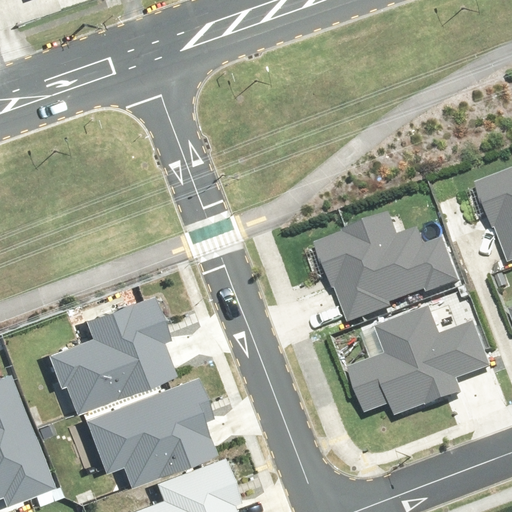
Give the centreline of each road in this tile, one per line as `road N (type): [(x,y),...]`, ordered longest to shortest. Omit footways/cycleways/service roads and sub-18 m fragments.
road 1 (residential): [(313,504),(140,46)]
road 2 (residential): [(313,504),(511,439)]
road 3 (secondary): [(140,46),(0,95)]
road 4 (secondary): [(275,0),(140,46)]
